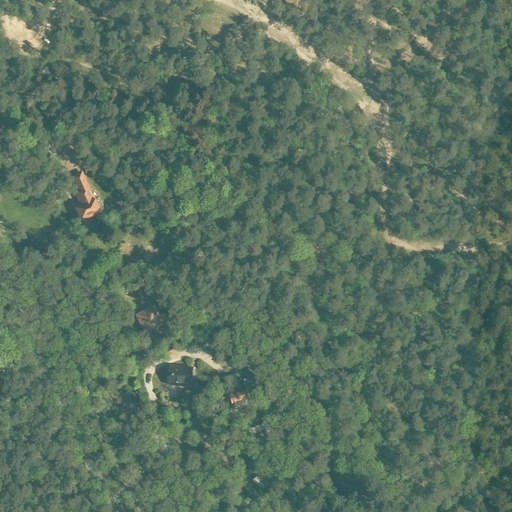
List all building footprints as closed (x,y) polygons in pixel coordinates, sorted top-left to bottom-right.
[(76,195),(81,208),(76,210),(81,221),(100,213),(102,210),(103,207),(102,205),(100,203),(97,203),(95,204),(82,174),(73,178),(79,193),(76,195)] [(161,325),(152,308),(136,316),(144,333),(161,325)] [(171,368),(169,384),(189,387),(191,371),(171,368)] [(248,382),(243,383),(246,392),(229,398),(234,411),(240,408),(239,404),(249,401),(254,399),(248,382)] [(263,431),(250,436),(255,448),(268,443),(263,431)] [(266,489),(276,481),(266,469),(253,481),(257,486),(261,483),(266,489)]
